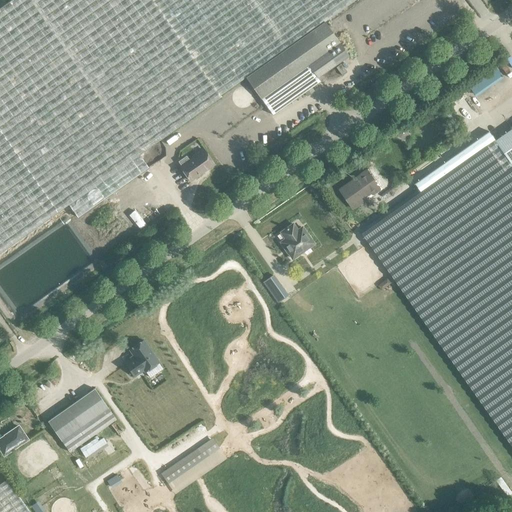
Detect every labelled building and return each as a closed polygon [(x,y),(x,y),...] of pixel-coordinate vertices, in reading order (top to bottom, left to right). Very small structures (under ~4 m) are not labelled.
[(151,0),(9,0),(0,7),(0,130),(56,211),(66,224),(140,172),(131,158),(219,96),(151,0)] [(151,0),(219,96),(246,77),(261,99),(272,115),(320,81),(317,78),(349,56),(324,22),(331,17),(355,0),(151,0)] [(453,113),(447,118),(450,123),(457,118),(453,113)] [(511,447),(511,128),(495,141),(488,131),(414,184),(420,192),(361,233),(511,447)] [(0,250),(56,211),(0,130),(0,250)] [(181,160),(173,165),(177,170),(175,171),(184,184),(185,184),(184,183),(188,180),(189,181),(198,174),(201,171),(201,172),(209,167),(200,154),(185,165),(181,160)] [(372,164),(337,189),(351,209),(386,184),(372,164)] [(287,227),(286,229),(281,233),(285,239),(281,242),(292,259),(313,244),(302,227),(297,231),(293,224),(287,228),(287,227)] [(280,286),(270,293),(277,303),(287,296),(280,286)] [(132,360),(126,364),(134,376),(144,370),(145,372),(159,362),(143,341),(130,350),(135,358),(132,360)] [(48,421),(69,452),(116,419),(94,389),(48,421)] [(18,426),(0,438),(0,449),(5,456),(28,441),(18,426)] [(217,444),(166,480),(170,486),(221,450),(217,444)] [(0,511),(28,511),(6,480),(0,484),(0,511)]
